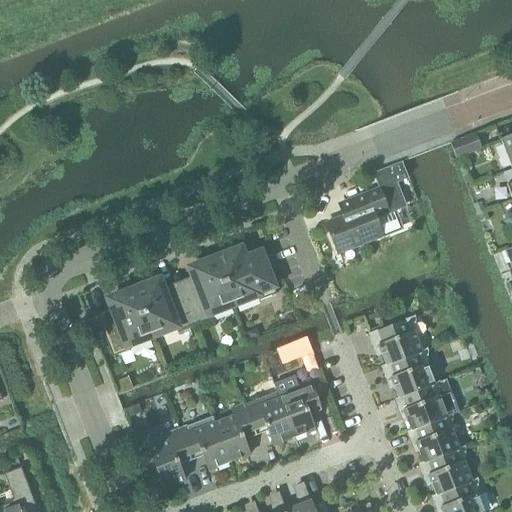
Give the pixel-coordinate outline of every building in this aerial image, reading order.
[(476,135),(451,144),(456,159),(482,149),(476,135)] [(511,135),(500,140),(510,167),(511,166),(511,135)] [(343,217),(326,224),(342,263),(343,263),(339,253),(382,236),(375,218),(388,213),(379,188),(347,201),(352,214),(343,217)] [(215,259),(233,305),(257,296),(259,301),(277,294),(260,251),(243,257),(240,249),(215,259)] [(210,314),(233,305),(215,259),(190,269),(193,276),(178,282),(195,326),(212,319),(210,314)] [(195,326),(178,282),(162,288),(159,281),(134,290),(152,337),(176,328),(178,333),(195,326)] [(128,346),(152,337),(134,290),(109,300),(112,308),(96,314),(112,358),(130,351),(128,346)] [(386,366),(421,352),(413,332),(414,317),(370,335),(375,348),(378,347),(386,366)] [(398,398),(434,384),(426,364),(427,351),(426,350),(421,352),(386,366),(382,367),(387,381),(391,379),(398,398)] [(276,393),(294,439),(315,431),(307,410),(320,405),(310,380),(276,393)] [(398,398),(395,399),(400,413),(403,412),(411,431),(452,415),(452,416),(459,413),(446,380),(439,382),(434,384),(398,398)] [(273,447),(294,439),(276,393),(244,405),(254,431),(265,426),(273,447)] [(242,435),(254,431),(244,405),(231,410),(234,417),(215,424),(214,424),(229,464),(250,456),(242,435)] [(416,444),(423,463),(459,449),(451,429),(452,416),(452,415),(411,431),(407,432),(412,446),(416,444)] [(192,425),(179,430),(189,456),(201,451),(209,472),(229,464),(214,424),(215,424),(212,418),(192,425)] [(177,460),(189,456),(179,430),(146,443),(164,489),(185,481),(177,460)] [(436,496),(472,482),(464,462),(465,448),(464,447),(459,449),(423,463),(420,464),(425,478),(429,477),(436,496)] [(11,506),(0,509),(0,511),(38,511),(21,468),(4,474),(14,500),(11,506)] [(483,511),(476,494),(477,481),(477,480),(472,482),(436,496),(432,497),(437,510),(441,509),(442,511),(483,511)] [(311,501),(287,511),(328,511),(324,500),(313,504),(311,501)]
